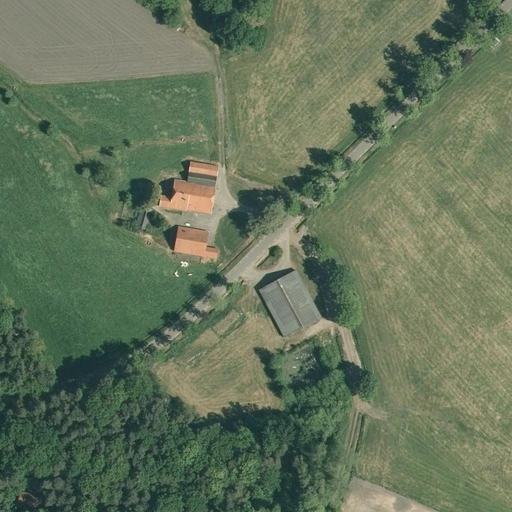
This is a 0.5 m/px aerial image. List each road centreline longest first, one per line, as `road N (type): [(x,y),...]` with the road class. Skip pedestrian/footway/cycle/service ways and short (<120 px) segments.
road 1 (tertiary): [(499,15),(168,336),(108,373),(0,399)]
road 2 (unknown): [(73,453),(138,460),(203,444)]
